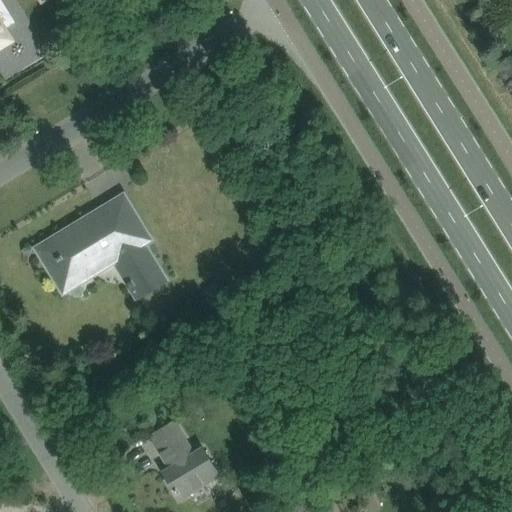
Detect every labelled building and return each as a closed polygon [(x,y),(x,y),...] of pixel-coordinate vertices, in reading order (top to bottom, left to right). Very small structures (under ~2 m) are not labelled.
[(0,46),(11,40),(6,32),(15,27),(0,1),(0,46)] [(130,289),(131,288),(137,299),(167,281),(131,221),(138,217),(124,195),(95,213),(94,214),(94,215),(94,216),(95,218),(86,224),(85,221),(84,221),(83,220),(82,221),(47,242),(57,258),(46,265),(58,286),(76,275),(82,283),(114,264),(130,289)] [(207,293),(219,313),(231,306),(219,285),(207,293)] [(222,359),(211,366),(220,380),(231,373),(222,359)] [(180,500),(219,475),(203,448),(194,454),(174,422),(150,436),(170,468),(163,472),(180,500)] [(359,480),(356,486),(359,492),(365,493),(371,490),(374,485),(371,478),(366,477),(359,480)]
